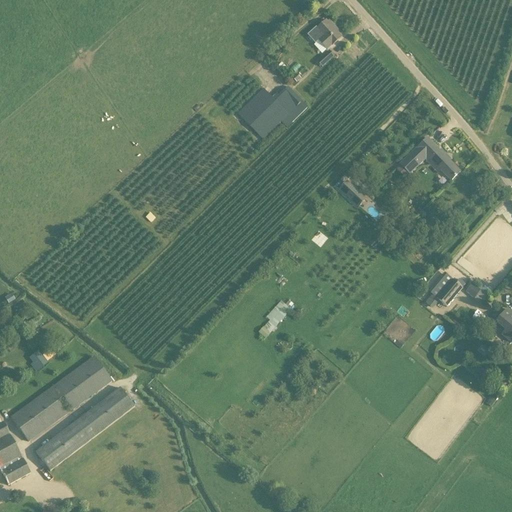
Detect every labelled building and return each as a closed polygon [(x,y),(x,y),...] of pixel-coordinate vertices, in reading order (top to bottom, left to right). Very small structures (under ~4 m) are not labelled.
[(316,45),(319,42),(327,51),(342,38),(335,30),(336,29),(329,21),(327,23),(326,22),(317,30),(316,28),(308,36),(316,45)] [(329,51),(317,63),(323,68),(335,57),(329,51)] [(288,120),(282,125),(286,130),(308,108),(302,102),(303,101),(288,87),(278,97),(277,95),(273,99),(263,89),(237,115),(263,141),(284,120),(284,121),(287,118),(288,120)] [(419,147),(418,147),(399,165),(400,166),(397,170),(404,178),(408,175),(409,176),(428,158),(429,159),(451,182),(460,173),(447,159),(448,158),(442,151),(440,152),(439,150),(428,139),(419,147)] [(361,195),(346,182),(338,191),(353,204),(361,195)] [(432,310),(439,302),(447,308),(463,289),(453,280),(437,299),(432,296),(425,304),(432,310)] [(314,283),(310,293),(318,297),(322,287),(314,283)] [(466,293),(474,300),(481,292),(472,284),(466,293)] [(483,305),(488,298),(481,293),(476,299),(483,305)] [(281,301),(267,318),(270,321),(264,329),(270,334),(291,310),(290,310),(286,306),(281,301)] [(496,324),(506,331),(502,336),(511,344),(511,343),(511,313),(508,310),(501,318),(497,314),(490,322),(495,326),(496,324)] [(30,358),(39,370),(47,364),(38,352),(30,358)] [(112,382),(93,357),(10,418),(28,443),(112,382)] [(119,388),(33,454),(48,474),(134,408),(119,388)] [(0,471),(8,487),(30,474),(2,423),(0,424),(0,471)]
